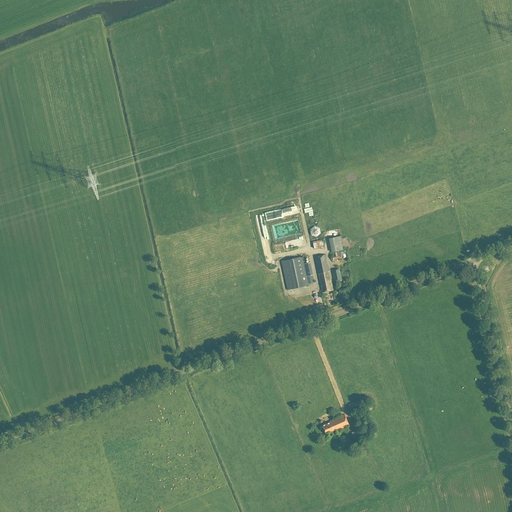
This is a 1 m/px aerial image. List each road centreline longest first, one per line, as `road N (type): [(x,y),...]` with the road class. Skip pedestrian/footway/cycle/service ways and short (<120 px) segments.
road 1 (unclassified): [(0,441),(472,262)]
road 2 (unclassified): [(511,426),(472,262)]
